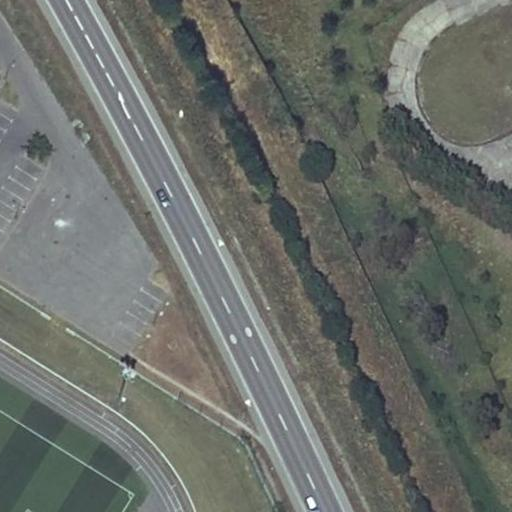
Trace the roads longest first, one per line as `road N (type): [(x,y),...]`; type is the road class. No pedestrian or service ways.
road 1 (secondary): [(65,0),(159,172),(324,511)]
road 2 (unknown): [(451,0),(434,35),(437,97),(455,122),(511,150)]
